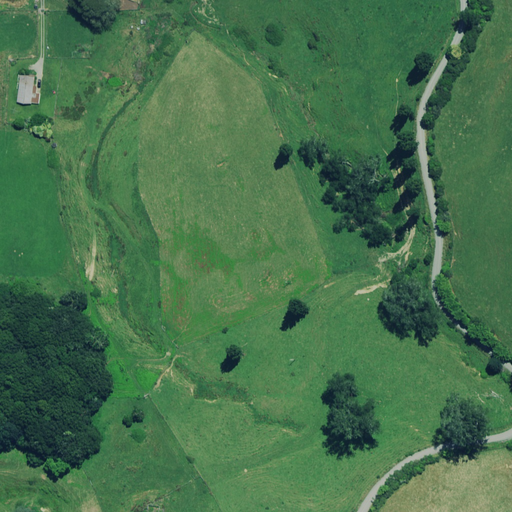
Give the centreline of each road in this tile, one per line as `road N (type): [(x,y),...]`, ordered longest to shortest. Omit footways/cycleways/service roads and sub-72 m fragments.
road 1 (unclassified): [(458,0),(459,28),(430,86),(419,158),(428,285),(451,330),(503,357),(511,372)]
road 2 (unclassified): [(511,428),(414,436),(360,511)]
